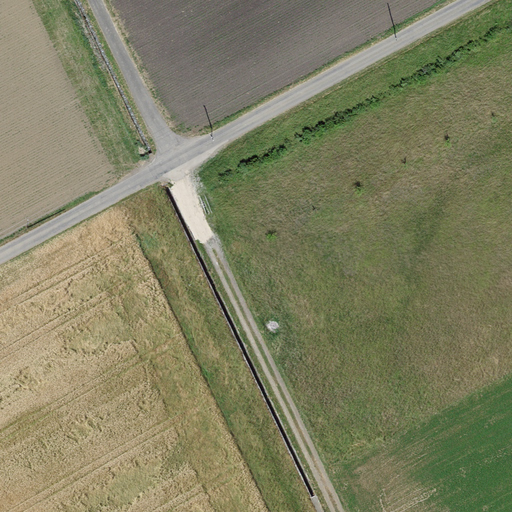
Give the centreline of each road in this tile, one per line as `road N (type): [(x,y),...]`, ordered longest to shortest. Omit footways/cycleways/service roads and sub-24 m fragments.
road 1 (track): [(96,0),(338,511)]
road 2 (track): [(474,0),(0,256)]
